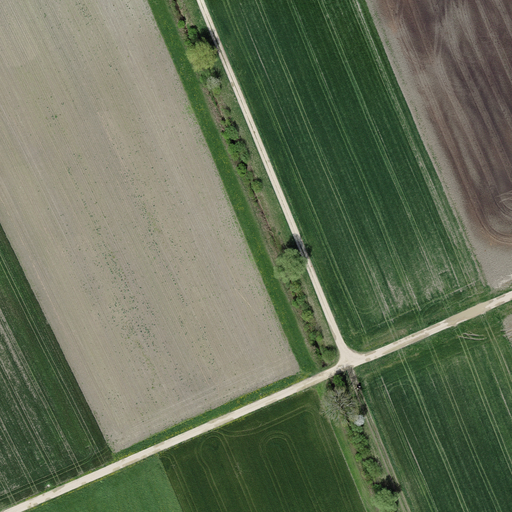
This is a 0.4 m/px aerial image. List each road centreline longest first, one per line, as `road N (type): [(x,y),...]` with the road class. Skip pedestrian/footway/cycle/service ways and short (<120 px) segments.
road 1 (track): [(511,294),(10,511)]
road 2 (track): [(200,0),(348,364)]
